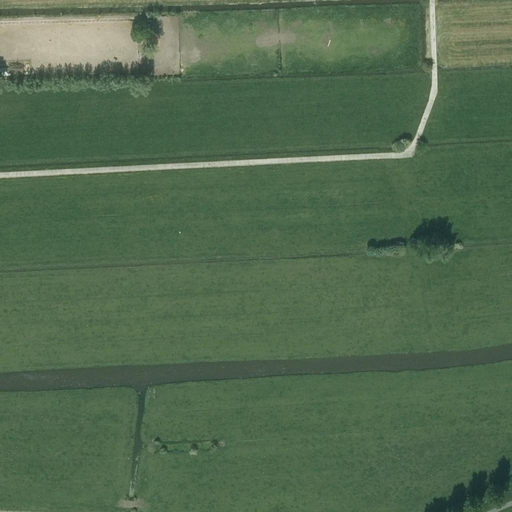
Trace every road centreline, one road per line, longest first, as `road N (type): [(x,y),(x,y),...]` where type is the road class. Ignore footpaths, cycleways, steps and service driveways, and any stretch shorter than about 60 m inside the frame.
road 1 (track): [(430,0),(433,93),(408,149),(0,175)]
road 2 (track): [(392,153),(429,372)]
